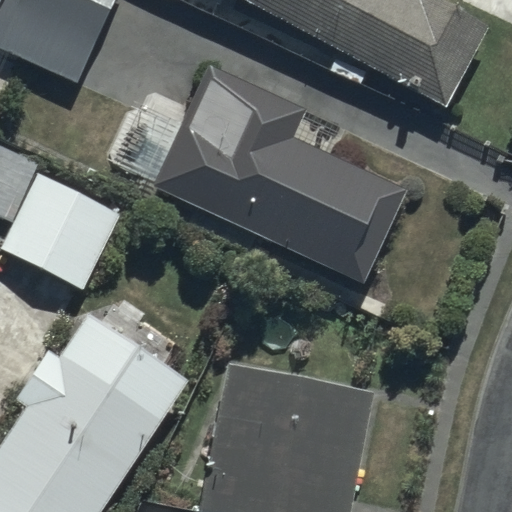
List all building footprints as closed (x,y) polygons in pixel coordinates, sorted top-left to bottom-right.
[(114,0),(3,0),(0,6),(0,48),(76,83),(114,0)] [(246,0),(446,110),(491,28),(439,0),(246,0)] [(210,64),(154,186),(363,281),(405,190),(294,139),(308,109),(210,64)] [(0,217),(11,222),(39,164),(0,145),(0,217)] [(120,218),(38,173),(3,249),(83,288),(120,218)] [(0,446),(0,511),(98,511),(189,375),(91,310),(61,355),(47,346),(14,397),(27,406),(0,446)] [(347,511),(371,390),(226,365),(197,511),(347,511)] [(176,511),(178,506),(138,500),(136,511),(176,511)]
